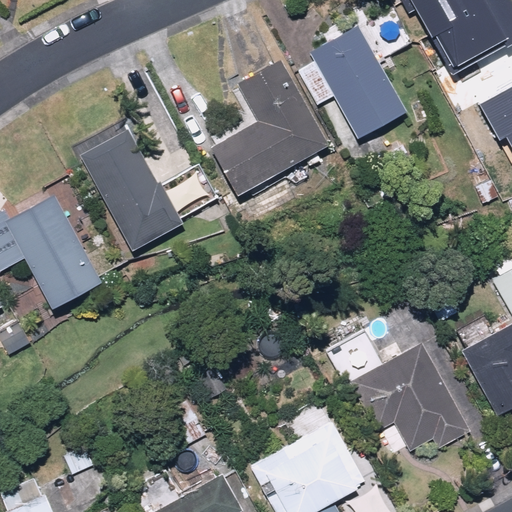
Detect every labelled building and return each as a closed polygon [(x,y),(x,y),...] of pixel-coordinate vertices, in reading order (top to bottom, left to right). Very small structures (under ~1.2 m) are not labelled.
[(511,0),(413,0),(456,74),(511,42),(511,0)] [(408,107),(360,22),(315,47),(320,56),(302,67),(322,103),(338,94),(360,133),(408,107)] [(287,57),(244,80),(265,120),(221,143),(245,188),(332,141),(287,57)] [(511,89),(482,105),(501,142),(508,138),(511,145),(511,89)] [(134,123),(84,152),(139,247),(190,218),(134,123)] [(10,222),(3,210),(0,212),(0,259),(6,269),(30,254),(62,306),(110,277),(58,193),(10,222)] [(511,251),(490,264),(486,267),(511,311),(511,251)] [(511,320),(499,328),(489,311),(461,328),(471,346),(467,348),(504,414),(511,409),(511,320)] [(473,428),(425,338),(353,384),(381,428),(395,419),(412,446),(432,434),(441,448),(473,428)] [(286,416),(295,434),(333,415),(323,397),(286,416)] [(175,452),(207,432),(187,401),(155,422),(175,452)] [(252,460),(254,463),(279,511),(345,511),(339,499),(365,486),(345,447),(349,445),(334,417),(297,437),(252,460)] [(144,511),(237,511),(245,508),(226,470),(144,511)] [(58,511),(48,484),(3,501),(7,511),(58,511)]
